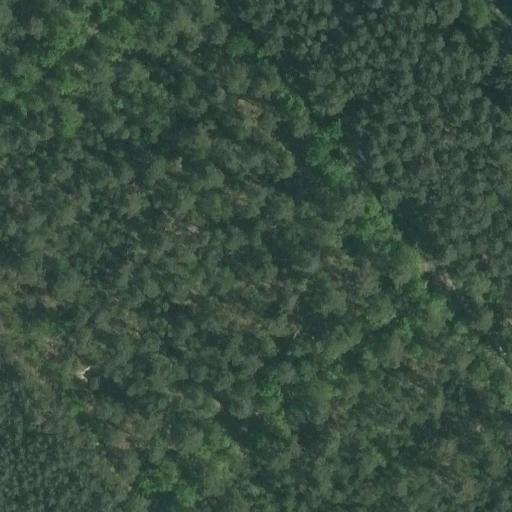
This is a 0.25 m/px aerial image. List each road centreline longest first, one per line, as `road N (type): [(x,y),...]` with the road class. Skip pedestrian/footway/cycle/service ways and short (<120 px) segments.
road 1 (track): [(511,365),(229,0)]
road 2 (track): [(0,105),(134,0)]
